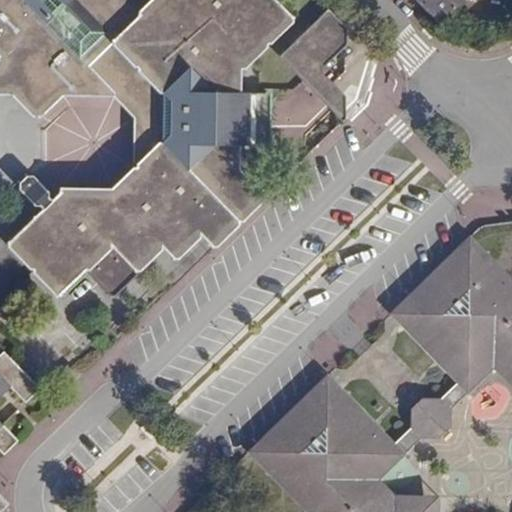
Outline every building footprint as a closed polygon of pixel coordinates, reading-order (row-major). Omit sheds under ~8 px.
[(152,0),(0,0),(0,106),(5,107),(25,128),(33,127),(54,106),(107,107),(134,80),(157,103),(157,153),(132,178),(127,178),(106,198),(53,198),(53,205),(31,226),(24,226),(2,248),(57,304),(82,280),(106,304),(157,253),(170,267),(194,242),(209,257),(260,209),(259,202),(240,181),(233,181),(233,157),(234,129),(234,104),(234,80),(231,81),(155,3),(152,0)] [(289,30),(259,0),(209,0),(209,1),(207,0),(158,0),(155,3),(231,81),(234,80),(238,79),(289,30)] [(420,0),(441,21),(448,14),(462,0),(420,0)] [(348,29),(330,11),(281,58),(320,98),(334,84),(327,77),(331,72),(326,67),(347,47),(348,29)] [(107,107),(128,129),(127,178),(132,178),(157,153),(157,103),(134,80),(107,107)] [(320,98),(346,124),(346,96),(334,84),(320,98)] [(261,157),(261,104),(234,104),(234,129),(233,157),(261,157)] [(454,254),(471,271),(486,255),(470,239),(454,254)] [(330,374),(311,393),(311,400),(304,399),(277,425),(277,433),(270,432),(251,451),(309,511),(511,511),(511,302),(511,301),(511,300),(511,282),(486,255),(471,271),(454,254),(421,286),(421,292),(419,294),(414,293),(392,314),(459,382),(442,398),(424,398),(414,407),(415,425),(397,442),(330,374)] [(43,387),(10,353),(0,362),(0,446),(7,454),(23,439),(0,415),(0,398),(5,393),(2,389),(9,382),(29,401),(43,387)]
